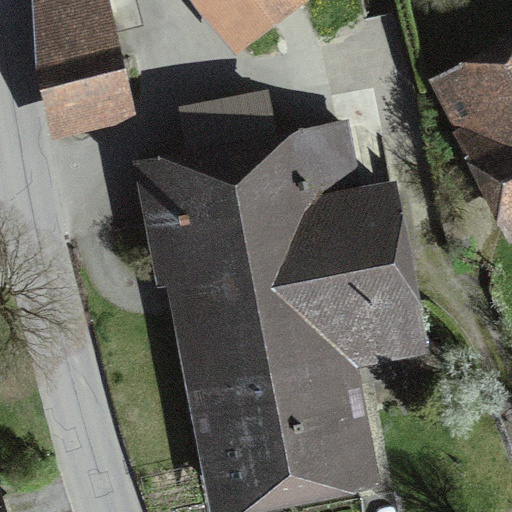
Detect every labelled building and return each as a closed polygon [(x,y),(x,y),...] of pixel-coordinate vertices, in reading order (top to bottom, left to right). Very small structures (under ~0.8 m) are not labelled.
[(127,104),(102,0),(34,0),(42,56),(56,120),(127,104)] [(212,0),(240,37),(290,0),(212,0)] [(511,58),(459,85),(511,190),(511,58)] [(199,151),(139,162),(152,228),(162,278),(188,273),(231,491),(352,467),(331,357),(421,340),(411,289),(393,193),(357,199),(343,124),(270,137),(262,96),(192,109),(199,151)] [(463,220),(445,224),(450,248),(469,243),(463,220)]
